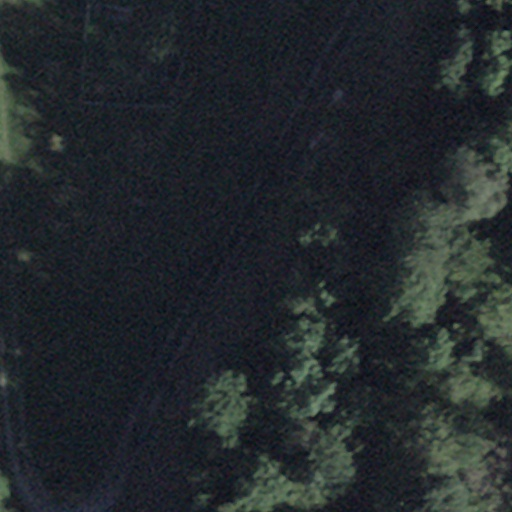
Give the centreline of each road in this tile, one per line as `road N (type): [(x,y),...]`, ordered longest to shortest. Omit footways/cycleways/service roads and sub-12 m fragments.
road 1 (track): [(370,0),(184,322),(93,511)]
road 2 (track): [(28,511),(9,481),(0,349)]
